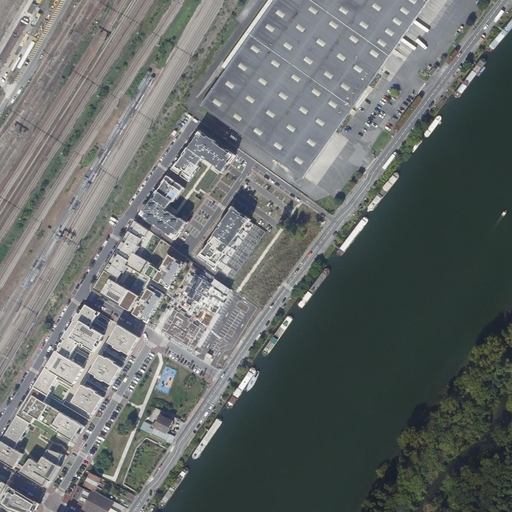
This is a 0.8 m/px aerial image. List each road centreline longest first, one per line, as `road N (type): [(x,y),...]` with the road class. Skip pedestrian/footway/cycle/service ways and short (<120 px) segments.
road 1 (secondary): [(335,223),(503,0)]
road 2 (residential): [(155,334),(52,502)]
road 3 (secondary): [(224,379),(335,223)]
road 4 (secondary): [(133,511),(224,379)]
road 5 (residential): [(0,427),(82,290)]
